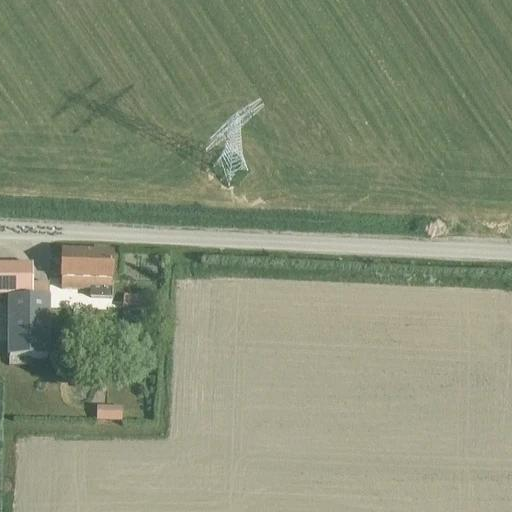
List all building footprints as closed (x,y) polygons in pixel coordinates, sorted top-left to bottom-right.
[(109,301),(110,276),(111,256),(61,254),(60,289),(78,289),(89,290),(89,300),(109,301)] [(32,267),(0,267),(0,298),(8,298),(32,298),(32,286),(32,267)] [(48,286),(32,286),(32,298),(48,298),(48,286)] [(123,295),(122,310),(143,312),(144,297),(123,295)] [(32,298),(8,298),(8,359),(29,360),(48,360),(48,298),(32,298)] [(120,410),(108,410),(108,424),(111,424),(120,424),(120,410)]
